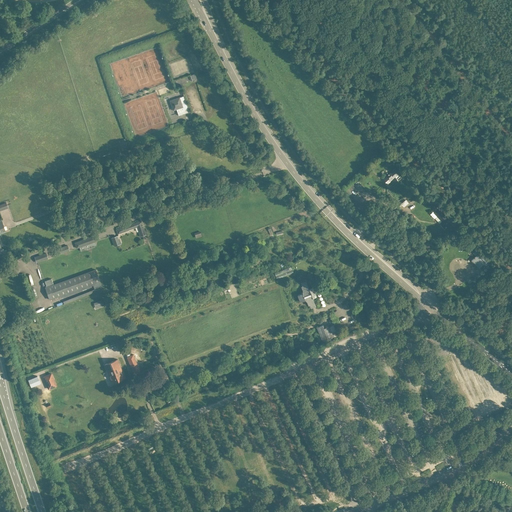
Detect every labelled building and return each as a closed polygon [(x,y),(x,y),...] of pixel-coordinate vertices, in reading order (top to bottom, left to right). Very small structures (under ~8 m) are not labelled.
[(184,96),(180,97),(170,101),(173,110),(176,109),(179,116),(189,112),(184,96)] [(126,139),(117,141),(119,150),(127,148),(126,139)] [(387,184),(391,181),(394,184),(397,180),(395,177),(399,174),(400,176),(404,173),(398,166),(383,179),(387,184)] [(64,195),(58,203),(62,206),(68,199),(64,195)] [(400,204),(402,208),(409,203),(406,199),(400,204)] [(438,208),(433,212),(441,221),(439,223),(444,228),(451,221),(438,208)] [(127,225),(116,229),(118,234),(129,230),(137,227),(141,236),(146,235),(142,225),(143,225),(142,225),(141,221),(127,226),(127,225)] [(96,235),(74,242),(77,248),(98,240),(96,235)] [(70,251),(67,245),(54,250),(56,256),(70,251)] [(46,253),(34,257),(36,262),(48,258),(46,253)] [(478,255),(472,260),(479,268),(485,263),(478,255)] [(274,272),(277,278),(294,272),(291,266),(274,272)] [(47,285),(47,287),(46,288),(50,299),(100,282),(96,270),(54,285),(52,279),(45,281),(46,286),(47,285)] [(302,284),(302,288),(303,292),(302,292),(301,294),(297,295),(298,297),(298,298),(299,299),(299,300),(300,302),(304,300),(306,301),(308,304),(311,307),(315,306),(312,298),(316,297),(316,296),(313,289),(312,288),(309,290),(306,282),(302,284)] [(94,303),(96,309),(104,306),(102,300),(94,303)] [(317,327),(320,336),(322,341),(333,337),(329,327),(324,329),(322,325),(317,327)] [(133,354),(127,357),(134,374),(140,371),(133,354)] [(118,359),(104,365),(112,383),(125,378),(118,359)] [(49,389),(53,387),(51,383),(55,382),(51,374),(44,377),(49,389)]
